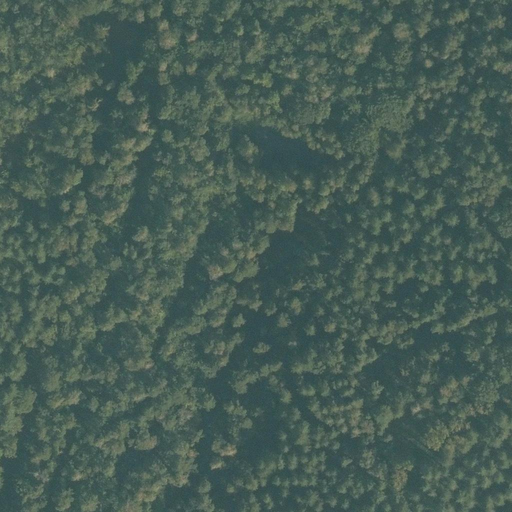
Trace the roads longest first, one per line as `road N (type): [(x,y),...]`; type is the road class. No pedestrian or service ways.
road 1 (track): [(511,205),(394,132),(117,0)]
road 2 (track): [(372,511),(356,487),(498,367)]
